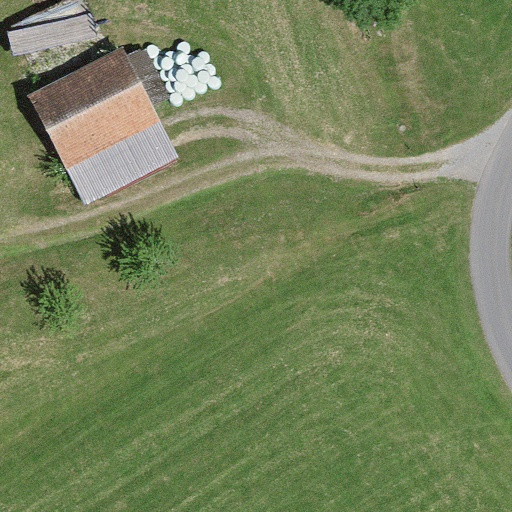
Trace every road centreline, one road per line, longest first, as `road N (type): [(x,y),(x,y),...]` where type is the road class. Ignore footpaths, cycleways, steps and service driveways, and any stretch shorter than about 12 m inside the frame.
road 1 (track): [(511,146),(443,166),(382,171),(304,153),(226,119)]
road 2 (unclassified): [(511,154),(490,244),(496,305),(511,351)]
